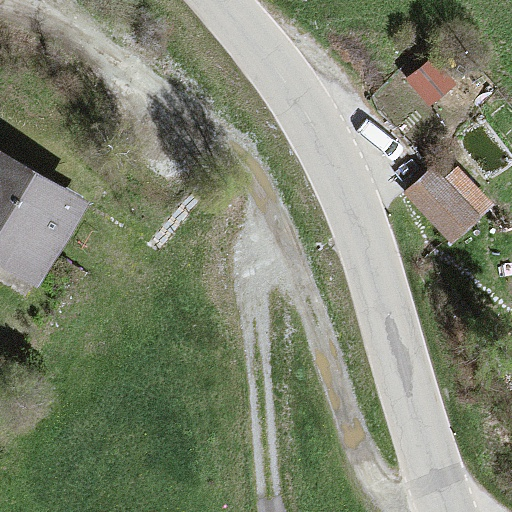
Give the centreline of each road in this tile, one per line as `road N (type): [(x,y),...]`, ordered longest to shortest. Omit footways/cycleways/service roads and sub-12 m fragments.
road 1 (track): [(425,511),(391,493),(349,431),(255,184),(222,147),(141,90),(0,8)]
road 2 (tertiary): [(448,511),(387,299),(347,198),(304,109),(216,0)]
